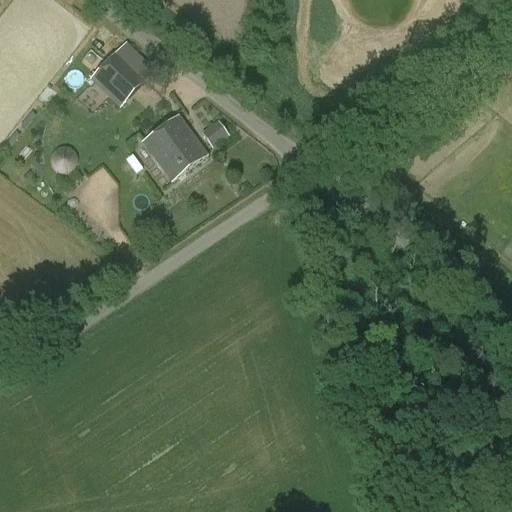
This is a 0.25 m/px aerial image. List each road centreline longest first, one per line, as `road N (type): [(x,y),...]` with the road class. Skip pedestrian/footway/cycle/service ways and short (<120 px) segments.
road 1 (unclassified): [(0,380),(312,169)]
road 2 (unclassified): [(312,169),(92,0)]
road 3 (unclassified): [(511,324),(312,169)]
road 4 (track): [(312,169),(511,34)]
